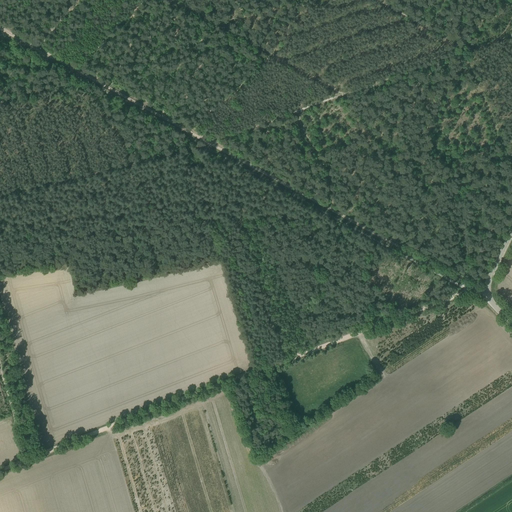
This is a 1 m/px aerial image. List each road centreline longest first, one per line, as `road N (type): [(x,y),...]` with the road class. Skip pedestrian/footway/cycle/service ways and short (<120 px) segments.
road 1 (track): [(469,291),(0,470)]
road 2 (track): [(37,50),(472,286)]
road 3 (track): [(200,145),(340,94),(163,0)]
road 4 (track): [(200,145),(0,194)]
